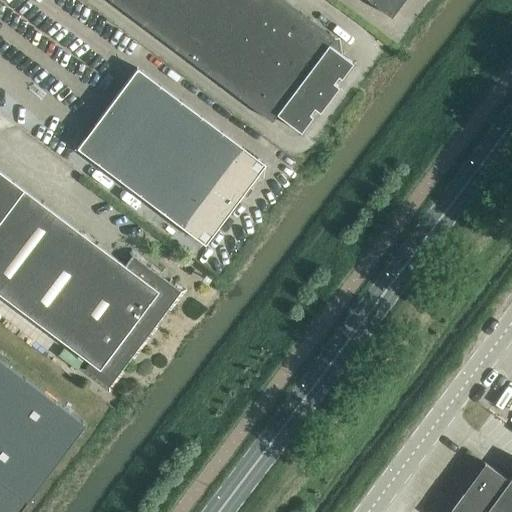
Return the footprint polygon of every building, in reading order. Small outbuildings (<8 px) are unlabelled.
[(111,0),(271,121),(277,114),(300,131),(312,116),(309,114),(314,108),(319,111),(338,86),(333,82),(338,76),(340,78),(352,62),(329,45),(334,37),(284,0),(111,0)] [(403,0),(369,0),(391,16),(403,0)] [(77,147),(93,159),(205,243),(243,193),(247,196),(252,189),(248,186),(265,163),(137,67),(77,147)] [(0,293),(90,362),(85,368),(109,386),(180,291),(144,264),(134,256),(127,266),(0,170),(0,293)] [(0,511),(16,511),(84,422),(0,358),(0,511)] [(489,465),(454,511),(511,511),(511,475),(509,479),(489,465)]
